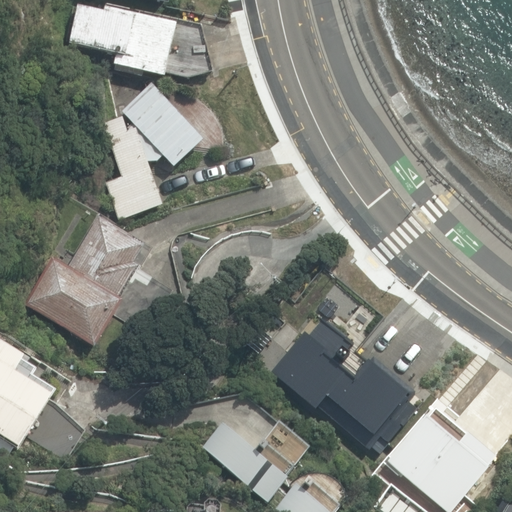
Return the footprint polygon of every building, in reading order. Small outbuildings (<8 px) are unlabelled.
[(167,74),(189,79),(214,72),(201,27),(139,13),(138,16),(105,8),(104,14),(79,8),(70,45),(117,55),(114,66),(166,78),(167,74)] [(108,183),(120,220),(163,206),(148,161),(157,161),(163,156),(174,167),(203,140),(153,85),(123,112),(134,124),(127,130),(123,118),(105,124),(123,178),(108,183)] [(151,249),(98,218),(69,268),(53,259),(25,307),(94,347),(151,249)] [(303,330),(269,370),(313,407),(316,403),(366,446),(378,432),(384,438),(412,406),(404,399),(412,389),(371,354),(367,359),(353,347),(356,345),(320,315),(306,332),(303,330)] [(55,393),(0,359),(0,457),(4,460),(13,446),(19,450),(55,393)] [(494,456),(432,403),(385,458),(447,511),(494,456)] [(291,486),(273,506),(280,511),(337,511),(346,502),(345,494),(340,485),(334,477),(324,472),(313,470),(304,471),(298,458),(308,445),(277,419),(252,448),(221,421),(201,445),(266,500),(283,480),(291,486)] [(390,490),(380,503),(392,511),(394,511),(403,500),(390,490)]
